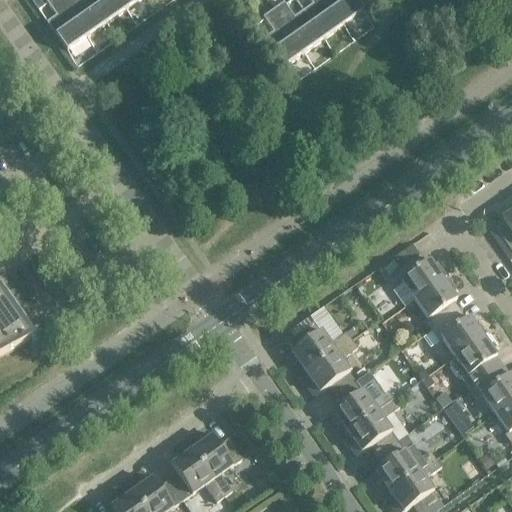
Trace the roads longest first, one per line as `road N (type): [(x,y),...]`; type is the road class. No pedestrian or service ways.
road 1 (residential): [(255,375),(207,294),(0,11)]
road 2 (residential): [(92,490),(255,375)]
road 3 (residential): [(511,308),(453,229),(511,187)]
road 4 (residential): [(353,511),(255,375)]
